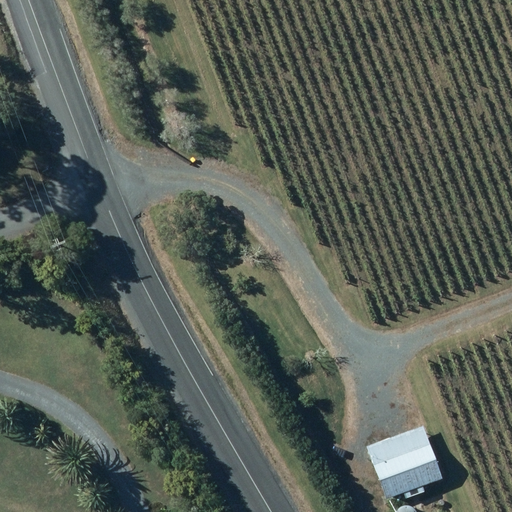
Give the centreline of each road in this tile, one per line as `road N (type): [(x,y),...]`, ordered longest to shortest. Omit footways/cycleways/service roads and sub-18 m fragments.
road 1 (tertiary): [(292,511),(120,190)]
road 2 (tertiary): [(120,190),(47,0)]
road 3 (residential): [(0,223),(120,190)]
